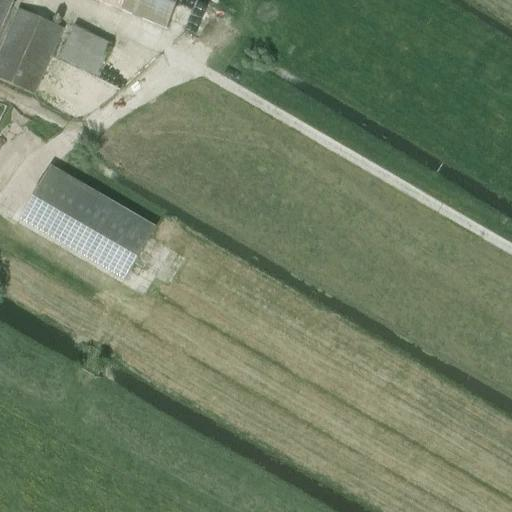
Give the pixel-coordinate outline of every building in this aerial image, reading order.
[(0,0),(0,31),(13,0),(0,0)] [(178,0),(96,0),(119,9),(167,29),(178,0)] [(0,81),(34,96),(64,29),(19,10),(0,54),(0,81)] [(112,45),(75,27),(59,59),(97,77),(112,45)] [(50,169),(26,211),(130,271),(154,229),(50,169)]
